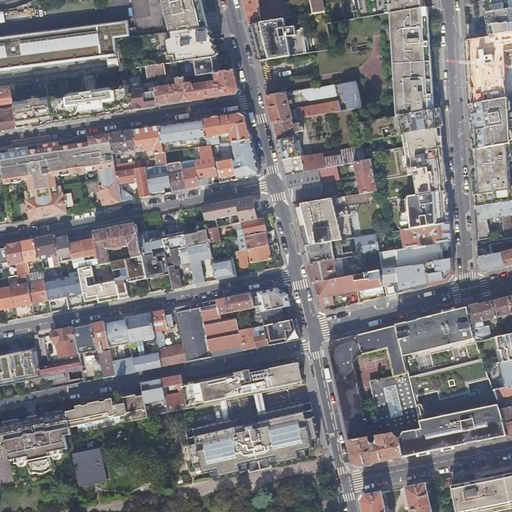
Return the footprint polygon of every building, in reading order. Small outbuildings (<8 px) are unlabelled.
[(161,0),(169,32),(208,27),(205,14),(201,0),(161,0)] [(241,0),(243,8),(247,25),(250,24),(279,20),(290,18),(288,4),(260,9),(257,0),(241,0)] [(322,2),(321,0),(311,0),(314,14),(324,12),(323,8),(322,2)] [(351,0),(352,4),(353,12),(350,12),(351,20),(358,19),(393,13),(409,10),(424,7),(423,0),(351,0)] [(511,0),(469,0),(472,29),(488,27),(489,30),(490,37),(497,35),(511,32),(511,0)] [(409,10),(393,13),(397,75),(399,116),(419,112),(433,110),(431,85),(430,69),(428,36),(427,15),(426,7),(424,7),(409,10)] [(279,20),(250,24),(251,31),(256,61),(275,59),(306,53),(300,29),(295,30),(296,32),(291,32),(290,27),(281,29),(279,20)] [(130,22),(0,38),(0,71),(119,56),(116,40),(131,38),(130,22)] [(169,32),(136,37),(131,38),(116,40),(119,56),(213,44),(214,41),(210,36),(212,34),(208,27),(169,32)] [(213,44),(119,56),(121,71),(127,70),(141,68),(146,67),(165,65),(173,64),(177,63),(217,57),(219,55),(214,50),(217,48),(213,44)] [(465,76),(478,74),(511,68),(511,54),(493,58),(464,62),(465,71),(465,76)] [(219,73),(217,57),(177,63),(177,66),(179,65),(180,71),(193,69),(195,67),(196,76),(215,73),(219,73)] [(165,65),(146,67),(148,78),(157,77),(166,76),(165,68),(165,65)] [(141,68),(127,70),(129,85),(133,111),(146,109),(158,107),(155,87),(144,89),(144,84),(143,84),(143,79),(141,68)] [(238,90),(233,70),(219,73),(215,73),(217,82),(194,85),(191,82),(190,77),(184,78),(188,102),(216,98),(235,95),(238,90)] [(478,74),(465,76),(466,86),(466,93),(467,104),(469,104),(509,97),(511,96),(511,82),(481,88),(478,74)] [(155,87),(158,107),(172,105),(188,102),(184,78),(176,79),(176,84),(160,86),(159,81),(158,82),(154,82),(155,85),(155,87)] [(349,109),(356,108),(360,107),(355,81),(342,84),(347,110),(349,109)] [(129,85),(124,86),(122,89),(122,90),(113,91),(113,90),(110,88),(93,91),(93,92),(82,94),(82,92),(69,94),(66,97),(67,99),(57,100),(57,99),(54,97),(49,98),(52,123),(60,122),(95,117),(117,113),(133,111),(129,85)] [(336,94),(334,85),(301,90),(303,100),(336,94)] [(13,103),(11,87),(0,88),(0,131),(3,131),(17,129),(13,103)] [(286,93),(265,96),(270,115),(272,123),(292,119),(310,116),(333,112),(339,111),(338,101),(289,110),(288,104),(292,103),(291,100),(287,100),(286,93)] [(509,97),(469,104),(470,119),(472,150),(507,144),(511,143),(509,97)] [(13,103),(17,129),(49,124),(52,123),(49,98),(43,98),(42,100),(40,99),(25,101),(24,103),(22,102),(13,103)] [(351,122),(349,109),(347,110),(341,111),(339,111),(333,112),(335,125),(351,122)] [(419,112),(399,116),(394,117),(359,124),(361,136),(362,142),(367,141),(410,133),(440,128),(439,114),(438,109),(433,110),(419,112)] [(180,123),(160,126),(164,152),(170,151),(169,144),(206,138),(207,146),(211,145),(219,144),(217,136),(230,133),(231,139),(227,140),(227,143),(229,142),(232,142),(251,139),(246,118),(243,116),(239,114),(226,116),(180,123)] [(292,119),(272,123),(277,144),(284,171),(285,175),(318,169),(333,167),(342,165),(347,164),(354,163),(365,161),(363,147),(301,157),(295,133),(303,131),(302,127),(300,128),(298,123),(293,124),(292,119)] [(148,128),(134,130),(138,150),(138,152),(155,150),(155,155),(165,153),(164,152),(160,126),(148,128)] [(441,139),(440,128),(410,133),(367,141),(370,160),(374,176),(377,191),(379,202),(396,199),(445,191),(443,168),(441,147),(441,139)] [(121,132),(110,134),(113,154),(138,150),(134,130),(121,132)] [(96,136),(89,137),(94,167),(95,167),(100,171),(115,168),(115,166),(113,154),(110,134),(109,134),(104,135),(96,136)] [(88,142),(74,144),(65,146),(69,171),(71,171),(71,175),(79,174),(87,172),(86,168),(94,167),(89,137),(87,138),(88,142)] [(258,167),(251,139),(232,142),(234,152),(236,151),(239,151),(241,159),(238,160),(233,161),(236,175),(237,179),(251,176),(260,175),(258,167)] [(3,151),(0,151),(0,161),(2,174),(3,181),(8,180),(19,178),(22,180),(28,184),(45,181),(57,179),(62,172),(69,171),(65,146),(58,147),(58,142),(42,145),(35,146),(28,147),(17,149),(3,151)] [(229,142),(227,143),(220,144),(223,158),(214,160),(218,176),(220,175),(221,178),(229,177),(236,175),(233,161),(231,154),(229,142)] [(487,206),(499,204),(506,203),(511,202),(511,181),(509,182),(509,178),(507,144),(472,150),(470,150),(471,163),(471,166),(472,180),(473,208),(487,206)] [(201,159),(194,160),(196,168),(201,187),(207,185),(211,184),(209,178),(218,176),(214,160),(211,145),(207,146),(199,147),(201,159)] [(155,155),(156,157),(157,166),(167,164),(165,153),(155,155)] [(139,160),(140,162),(141,168),(145,168),(157,166),(156,157),(139,160)] [(194,160),(180,162),(182,170),(196,168),(194,160)] [(370,160),(365,161),(354,163),(360,194),(377,191),(374,176),(370,160)] [(140,162),(115,166),(115,168),(116,172),(127,170),(135,169),(141,168),(140,162)] [(180,162),(167,164),(169,174),(171,182),(173,192),(180,191),(187,189),(182,170),(180,162)] [(344,178),(342,165),(333,167),(336,179),(344,178)] [(333,167),(318,169),(321,182),(336,179),(333,167)] [(115,168),(100,171),(102,172),(104,186),(118,183),(116,172),(115,168)] [(145,168),(141,168),(135,169),(127,170),(116,172),(118,183),(118,184),(137,181),(141,199),(152,196),(147,176),(145,168)] [(182,170),(187,189),(195,188),(201,187),(196,168),(182,170)] [(318,169),(285,175),(291,201),(323,195),(321,182),(318,169)] [(169,174),(162,175),(150,177),(150,175),(147,176),(152,196),(158,195),(166,193),(164,183),(171,182),(169,174)] [(45,181),(28,184),(29,192),(25,192),(27,201),(44,198),(62,194),(61,187),(57,187),(56,180),(57,179),(45,181)] [(101,191),(98,193),(100,201),(103,201),(104,206),(112,204),(122,202),(120,191),(118,184),(118,183),(104,186),(100,187),(101,191)] [(123,190),(120,191),(122,202),(133,200),(132,198),(123,190)] [(352,238),(347,207),(379,202),(377,191),(360,194),(345,196),(333,198),(295,204),(300,224),(303,234),(306,246),(331,242),(340,241),(343,240),(352,238)] [(445,191),(396,199),(398,208),(406,206),(406,211),(399,212),(400,221),(399,221),(398,223),(398,227),(400,228),(401,228),(402,231),(417,228),(447,223),(446,217),(445,191)] [(63,194),(62,194),(44,198),(48,217),(58,215),(67,213),(66,209),(68,207),(67,199),(64,198),(63,194)] [(212,205),(202,207),(204,220),(206,230),(217,228),(234,224),(257,220),(254,205),(252,197),(246,198),(228,202),(212,205)] [(44,198),(27,201),(27,206),(26,206),(28,216),(29,216),(30,221),(39,219),(48,217),(44,198)] [(511,202),(506,203),(499,204),(501,216),(511,214),(511,202)] [(487,206),(473,208),(474,215),(475,228),(476,240),(490,237),(487,218),(494,217),(501,216),(499,204),(487,206)] [(263,218),(257,220),(234,224),(235,227),(242,226),(245,236),(266,232),(265,230),(263,218)] [(501,219),(502,225),(504,235),(511,234),(510,224),(509,218),(501,219)] [(184,232),(187,248),(209,244),(206,230),(204,220),(196,222),(197,229),(192,230),(184,232)] [(450,228),(449,223),(447,223),(417,228),(402,231),(405,248),(417,246),(421,245),(420,238),(422,235),(428,234),(429,236),(431,236),(431,233),(434,235),(435,243),(449,241),(450,240),(450,228)] [(94,233),(95,240),(100,266),(110,263),(110,260),(108,251),(115,250),(115,251),(122,249),(122,248),(130,247),(131,255),(132,259),(143,257),(142,251),(138,234),(138,233),(136,224),(115,228),(94,233)] [(87,229),(80,231),(82,243),(95,240),(94,233),(93,228),(87,229)] [(217,228),(206,230),(209,244),(220,241),(217,228)] [(148,239),(160,237),(159,230),(147,233),(148,239)] [(80,231),(74,232),(67,233),(68,237),(68,241),(69,245),(82,243),(80,231)] [(138,234),(142,251),(143,257),(165,252),(164,244),(162,236),(160,237),(148,239),(147,233),(147,231),(142,232),(138,233),(138,234)] [(162,236),(164,244),(165,252),(187,248),(184,232),(170,235),(162,236)] [(266,232),(245,236),(247,250),(268,245),(266,232)] [(431,236),(429,236),(426,237),(427,244),(435,243),(434,235),(431,233),(431,236)] [(376,235),(356,238),(358,251),(358,255),(379,252),(376,235)] [(59,264),(54,239),(54,236),(44,238),(36,239),(40,260),(47,259),(52,258),(54,268),(60,267),(59,264)] [(247,250),(245,236),(236,238),(238,252),(247,250)] [(59,264),(72,261),(69,245),(68,241),(68,237),(54,239),(59,264)] [(19,243),(26,275),(29,274),(26,263),(38,261),(34,240),(26,241),(19,243)] [(95,240),(82,243),(87,268),(100,266),(95,240)] [(331,242),(306,246),(310,264),(334,259),(343,258),(342,253),(340,241),(331,242)] [(450,246),(449,241),(435,243),(427,244),(422,245),(424,254),(442,251),(448,250),(447,247),(450,246)] [(503,241),(500,242),(501,249),(502,252),(504,267),(511,265),(511,264),(511,246),(506,248),(504,241),(503,241)] [(501,249),(500,242),(493,243),(494,250),(501,249)] [(9,267),(16,265),(18,276),(26,275),(19,243),(8,245),(0,246),(0,265),(8,263),(9,267)] [(82,243),(69,245),(72,261),(74,271),(78,270),(87,268),(82,243)] [(209,244),(187,248),(191,267),(194,284),(204,282),(200,261),(212,259),(209,244)] [(232,259),(238,258),(239,268),(248,266),(246,257),(249,256),(250,264),(261,261),(271,259),(270,251),(268,245),(247,250),(238,252),(231,253),(232,258),(232,259)] [(417,246),(405,248),(388,251),(379,252),(382,271),(396,268),(425,263),(443,260),(442,251),(424,254),(422,245),(421,245),(417,246)] [(170,274),(173,289),(181,287),(178,270),(182,269),(184,270),(185,271),(187,271),(189,270),(190,269),(191,267),(187,248),(165,252),(167,258),(170,274)] [(143,257),(147,279),(154,278),(155,280),(160,279),(165,278),(165,275),(170,274),(167,258),(165,252),(143,257)] [(382,271),(379,252),(358,255),(361,274),(382,271)] [(502,252),(477,257),(477,267),(484,272),(499,268),(504,267),(502,252)] [(110,260),(110,263),(113,263),(132,259),(131,255),(110,260)] [(361,274),(358,255),(354,256),(347,257),(348,263),(350,276),(354,275),(361,274)] [(134,282),(147,279),(143,257),(132,259),(113,263),(114,271),(116,279),(120,299),(129,297),(126,283),(134,282)] [(334,259),(310,264),(307,264),(308,268),(312,282),(314,282),(346,277),(344,264),(348,263),(347,257),(343,258),(334,259)] [(232,258),(213,262),(216,280),(226,278),(236,276),(232,259),(232,258)] [(443,260),(425,263),(427,276),(429,285),(439,283),(447,281),(453,274),(452,262),(452,259),(443,260)] [(78,270),(83,294),(85,306),(93,305),(120,299),(116,279),(114,271),(113,263),(110,263),(100,266),(87,268),(78,270)] [(425,263),(396,268),(398,281),(398,284),(401,283),(401,281),(412,279),(425,277),(427,276),(425,263)] [(396,268),(382,271),(361,274),(354,275),(357,291),(364,290),(365,294),(369,293),(383,290),(382,287),(385,286),(387,296),(395,294),(394,285),(392,285),(392,282),(398,281),(396,268)] [(62,278),(66,298),(74,296),(83,294),(78,270),(74,271),(75,275),(62,278)] [(45,281),(43,271),(29,274),(26,275),(28,285),(45,281)] [(18,276),(20,286),(10,288),(14,308),(23,306),(32,305),(28,285),(26,275),(18,276)] [(346,277),(314,282),(320,305),(324,308),(335,305),(333,296),(346,293),(357,291),(354,275),(350,276),(346,277)] [(45,281),(49,301),(57,299),(66,298),(62,278),(45,281)] [(45,281),(28,285),(32,305),(40,303),(49,301),(45,281)] [(0,290),(0,310),(6,310),(14,308),(10,288),(0,290)] [(258,299),(261,313),(282,309),(289,307),(286,293),(283,294),(279,294),(278,288),(267,290),(259,292),(261,298),(258,299)] [(252,293),(255,308),(256,314),(261,313),(258,299),(257,292),(252,293)] [(235,297),(218,300),(221,315),(255,308),(252,293),(235,297)] [(479,305),(467,308),(472,331),(475,338),(476,342),(490,339),(488,327),(478,330),(477,324),(480,323),(481,325),(484,325),(484,322),(501,318),(501,320),(506,319),(505,317),(510,315),(510,316),(511,315),(511,296),(500,300),(479,305)] [(183,345),(186,362),(243,351),(239,332),(236,318),(222,321),(221,315),(218,300),(209,302),(187,306),(176,308),(183,345)] [(408,323),(395,326),(402,356),(475,338),(472,331),(467,308),(444,314),(408,323)] [(282,309),(261,313),(264,326),(252,329),(243,331),(239,332),(243,351),(301,340),(298,330),(296,320),(284,322),(282,309)] [(151,313),(162,367),(174,365),(186,362),(183,345),(165,349),(162,335),(160,336),(159,331),(164,330),(165,333),(170,332),(169,327),(172,327),(169,310),(160,312),(151,313)] [(129,344),(132,358),(135,373),(148,370),(162,367),(151,313),(139,316),(136,316),(132,317),(124,319),(129,344)] [(116,320),(104,323),(109,348),(129,344),(124,319),(116,320)] [(103,341),(104,349),(109,348),(104,323),(98,324),(92,325),(95,341),(96,345),(98,354),(102,353),(100,342),(103,341)] [(73,329),(77,349),(85,347),(96,345),(95,341),(92,325),(83,327),(73,329)] [(420,429),(418,421),(416,411),(402,356),(395,326),(333,341),(330,345),(327,349),(348,442),(367,438),(352,366),(358,356),(385,349),(393,378),(380,380),(368,382),(380,432),(376,437),(392,434),(397,433),(420,429)] [(58,350),(60,357),(60,361),(79,357),(78,354),(77,349),(73,329),(50,334),(50,336),(53,335),(55,344),(56,350),(58,350)] [(511,334),(490,339),(476,342),(485,368),(492,366),(500,364),(511,361),(511,334)] [(39,367),(35,347),(28,349),(16,351),(4,353),(0,354),(0,386),(82,370),(82,369),(79,359),(39,367)] [(98,354),(103,379),(110,378),(115,377),(112,362),(110,352),(102,353),(98,354)] [(132,358),(112,362),(115,377),(126,374),(135,373),(132,358)] [(292,361),(257,368),(257,365),(251,366),(244,368),(245,371),(237,372),(182,384),(184,393),(185,395),(188,409),(254,395),(260,393),(298,385),(297,382),(301,381),(299,370),(297,362),(293,363),(292,361)] [(492,366),(485,368),(493,391),(511,387),(511,361),(500,364),(503,382),(498,383),(492,366)] [(82,370),(84,383),(92,381),(89,368),(82,369),(82,370)] [(181,390),(182,394),(164,397),(165,400),(168,413),(176,411),(178,417),(182,416),(181,410),(188,409),(185,395),(184,393),(182,384),(180,375),(170,377),(160,379),(162,389),(171,387),(172,390),(176,389),(179,391),(181,390)] [(148,417),(149,417),(168,413),(165,400),(164,397),(162,389),(160,379),(150,382),(140,383),(143,396),(148,417)] [(511,387),(493,391),(498,405),(500,411),(508,409),(505,399),(511,397),(511,387)] [(260,393),(254,395),(258,414),(264,412),(260,393)] [(77,433),(128,422),(148,417),(143,396),(129,399),(124,400),(66,412),(66,414),(69,428),(76,426),(77,433)] [(311,441),(318,440),(312,410),(310,402),(303,404),(264,412),(258,414),(192,428),(185,430),(186,437),(193,467),(200,466),(202,473),(209,472),(211,479),(248,471),(248,473),(259,470),(270,468),(270,466),(307,458),(305,450),(312,449),(311,441)] [(398,438),(402,459),(461,447),(506,437),(501,413),(500,411),(498,405),(484,408),(418,421),(420,429),(397,433),(398,438)] [(501,413),(506,437),(511,435),(511,407),(508,409),(500,411),(501,413)] [(0,449),(7,448),(11,465),(27,461),(30,474),(35,473),(37,473),(39,473),(41,473),(43,473),(45,472),(47,471),(48,470),(49,470),(51,469),(56,468),(53,455),(64,453),(63,448),(68,447),(65,436),(71,435),(70,434),(69,428),(66,414),(33,421),(0,427),(0,449)] [(68,447),(69,454),(73,453),(77,452),(72,434),(70,434),(71,435),(65,436),(68,447)] [(367,438),(348,442),(349,446),(352,463),(356,465),(359,468),(402,459),(398,438),(396,439),(395,437),(392,434),(376,437),(377,440),(375,444),(371,445),(368,442),(367,438)] [(77,452),(73,453),(79,486),(107,481),(100,448),(77,452)] [(478,481),(451,486),(455,511),(469,511),(511,503),(511,470),(481,477),(482,480),(478,481)] [(430,511),(425,484),(406,488),(410,511),(430,511)] [(361,503),(363,511),(385,511),(381,493),(365,497),(363,500),(361,503)]
